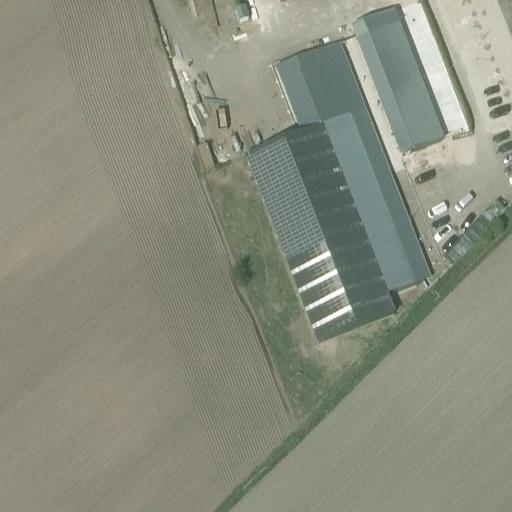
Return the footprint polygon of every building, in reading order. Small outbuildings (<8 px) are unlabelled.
[(238,24),(247,21),(244,9),(234,11),(238,24)] [(391,13),(352,28),(357,40),(403,159),(442,144),(396,25),(391,13)] [(303,137),(243,161),(315,347),(394,318),(387,297),(422,284),(332,48),(276,70),(303,137)] [(457,196),(478,187),(474,177),(453,186),(457,196)] [(478,187),(457,196),(461,207),(483,198),(478,187)] [(445,200),(409,215),(414,226),(450,211),(445,200)] [(487,209),(465,217),(470,228),(491,220),(487,209)] [(450,213),(414,227),(419,238),(455,224),(450,213)] [(491,220),(470,228),(474,240),(496,231),(491,220)] [(463,245),(427,260),(432,271),(468,257),(463,245)]
